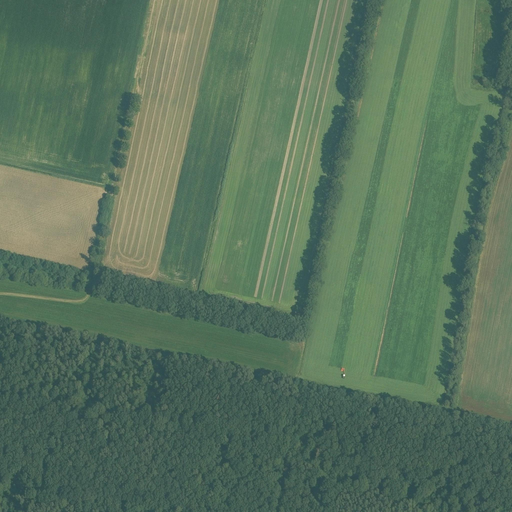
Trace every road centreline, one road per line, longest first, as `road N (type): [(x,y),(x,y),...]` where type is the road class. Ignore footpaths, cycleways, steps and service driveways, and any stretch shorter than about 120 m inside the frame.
road 1 (track): [(0,402),(296,443),(320,476),(471,511)]
road 2 (track): [(310,306),(377,0)]
